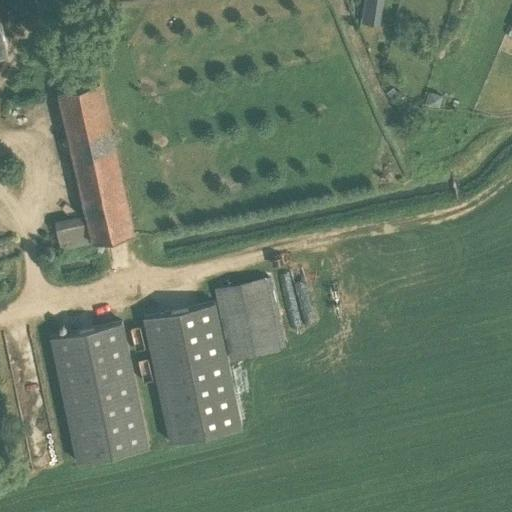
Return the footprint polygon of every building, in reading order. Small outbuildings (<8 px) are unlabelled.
[(380,24),(382,7),(365,4),(362,21),(380,24)] [(99,79),(59,89),(87,212),(56,218),(60,238),(91,232),(93,241),(134,232),(99,79)] [(431,91),(427,103),(439,107),(443,95),(431,91)] [(266,275),(215,286),(218,299),(143,314),(169,440),(243,425),(229,360),(281,348),(266,275)] [(147,448),(123,320),(50,334),(74,461),(147,448)]
